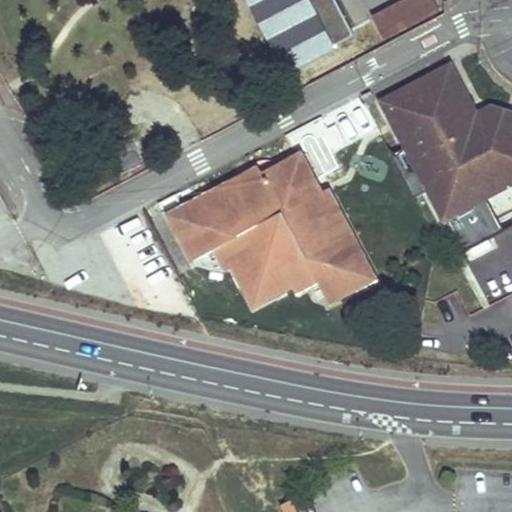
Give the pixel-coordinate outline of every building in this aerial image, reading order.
[(408,0),(374,19),(386,42),(440,13),(432,0),(408,0)] [(439,72),(384,102),(447,218),(511,184),(511,125),(508,128),(497,124),(489,108),(465,121),(439,72)] [(325,195),(331,192),(307,146),(262,171),(266,179),(280,171),(284,180),(309,186),(317,182),(325,195)] [(239,269),(257,306),(296,286),(299,293),(322,281),(332,304),(378,280),(331,192),(325,195),(317,182),(309,186),(284,180),(280,171),(266,179),(262,171),(174,218),(198,263),(220,251),(231,273),(239,269)] [(511,241),(467,262),(488,305),(511,293),(511,241)] [(294,511),(289,502),(280,508),(282,511),(294,511)]
